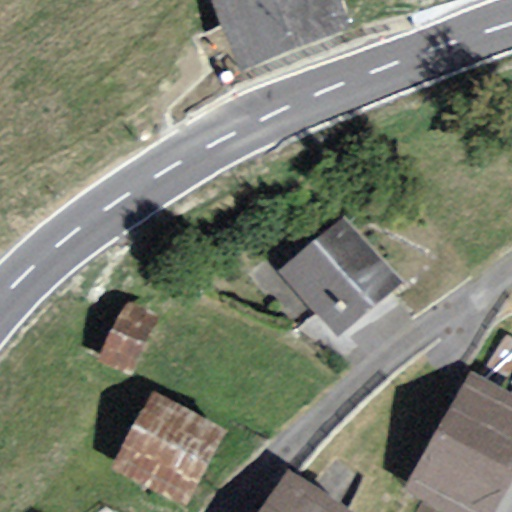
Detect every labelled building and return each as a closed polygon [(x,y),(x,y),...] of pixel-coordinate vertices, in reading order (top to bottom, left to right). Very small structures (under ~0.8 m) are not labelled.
[(332,0),(206,0),(240,82),(348,39),(332,0)] [(354,222),(293,272),(352,344),(413,294),(354,222)] [(169,321),(135,309),(114,370),(148,382),(169,321)] [(482,511),(511,457),(511,398),(475,379),(417,484),(468,511),(482,511)] [(248,433),(166,393),(128,471),(209,511),(248,433)] [(364,511),(303,474),(279,511),(364,511)]
